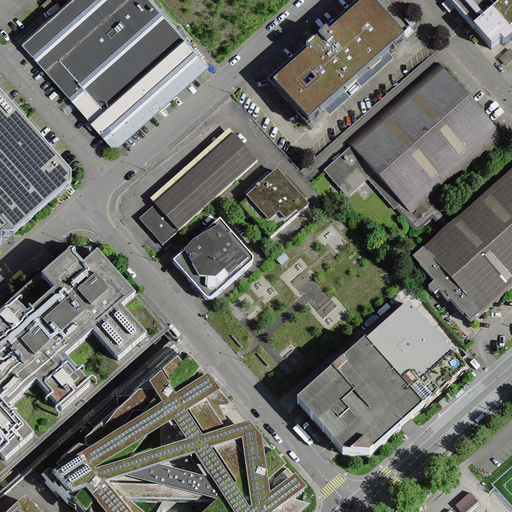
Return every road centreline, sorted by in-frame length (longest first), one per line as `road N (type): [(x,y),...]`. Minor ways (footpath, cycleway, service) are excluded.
road 1 (unclassified): [(350,511),(79,221)]
road 2 (unclassified): [(109,187),(320,0)]
road 3 (tertiary): [(350,511),(511,369)]
road 4 (unclassified): [(109,187),(0,66)]
